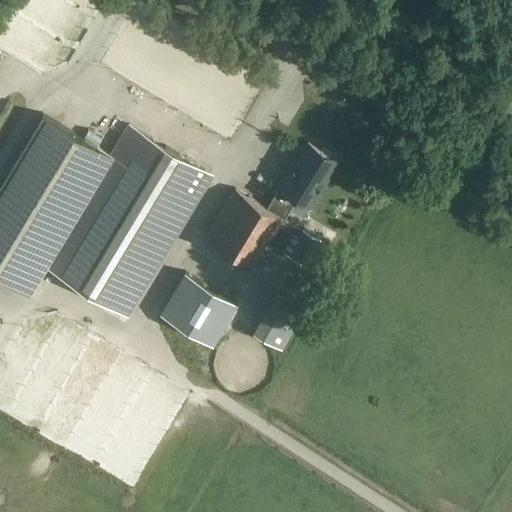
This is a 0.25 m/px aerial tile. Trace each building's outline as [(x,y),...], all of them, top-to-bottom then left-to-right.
[(0,21),(0,36),(25,51),(41,24),(9,6),(0,21)] [(95,46),(119,63),(144,30),(121,12),(95,46)] [(111,153),(40,112),(0,178),(0,277),(26,293),(111,153)] [(210,174),(129,125),(44,264),(126,314),(210,174)] [(322,148),(309,140),(299,156),(296,154),(278,184),(280,185),(275,192),(278,194),(269,207),(236,187),(205,235),(253,265),(283,216),(296,195),(310,204),(327,177),(325,175),(336,157),(333,155),(334,153),(323,146),(322,148)] [(323,239),(304,227),(299,237),(295,234),(285,251),(308,265),(323,239)] [(235,304),(184,272),(160,312),(210,343),(235,304)] [(305,308),(275,290),(252,332),(282,349),(305,308)] [(63,312),(39,307),(19,323),(15,349),(29,370),(53,375),(73,359),(77,333),(63,312)] [(3,315),(0,320),(0,341),(12,320),(3,315)]
